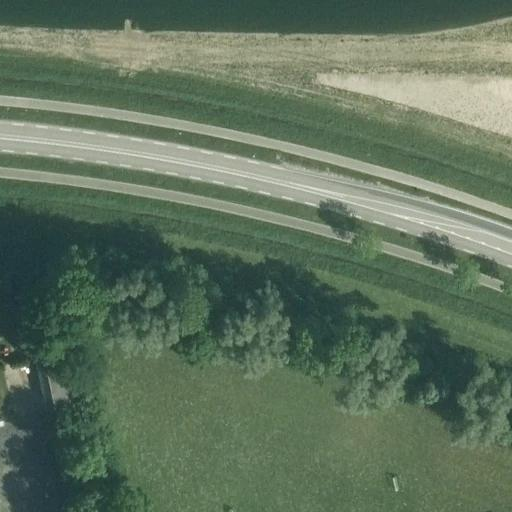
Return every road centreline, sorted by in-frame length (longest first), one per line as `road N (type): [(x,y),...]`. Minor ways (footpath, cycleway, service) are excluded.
road 1 (primary): [(0,136),(219,168),(511,252)]
road 2 (primary): [(42,125),(170,144),(511,145)]
road 3 (primary): [(511,107),(185,110),(42,125)]
